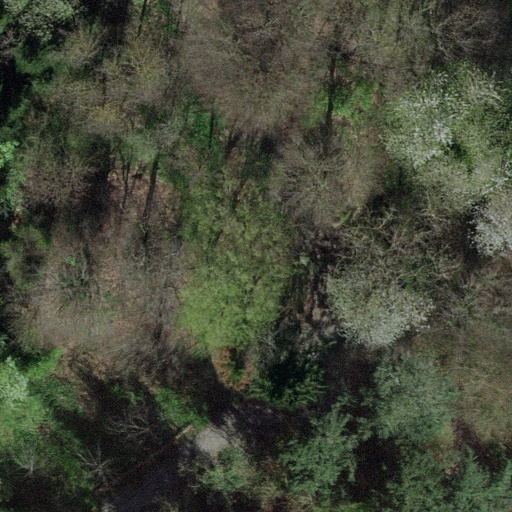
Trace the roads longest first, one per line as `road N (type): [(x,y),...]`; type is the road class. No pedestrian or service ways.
road 1 (track): [(502,511),(167,0)]
road 2 (track): [(379,330),(150,511)]
